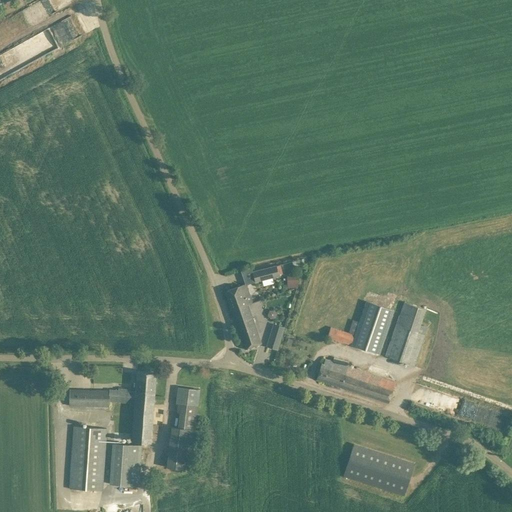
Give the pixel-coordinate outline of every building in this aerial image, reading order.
[(75,18),(17,44),(21,54),(27,51),(33,63),(51,54),(47,45),(57,41),(58,45),(82,34),(75,18)] [(253,272),(255,282),(279,276),(276,266),(253,272)] [(225,291),(235,320),(250,314),(247,306),(253,303),(245,283),(225,291)] [(420,325),(426,309),(427,303),(432,305),(433,302),(413,296),(411,304),(404,301),(386,356),(414,365),(424,334),(426,327),(420,325)] [(344,342),(353,345),(379,353),(393,310),(367,302),(360,322),(352,320),(348,333),(330,327),(327,337),(344,342)] [(250,314),(235,320),(245,349),(261,342),(250,314)] [(267,344),(278,347),(284,328),(273,325),(267,344)] [(286,345),(295,348),(298,341),(288,338),(286,345)] [(396,381),(348,366),(350,362),(334,357),(332,360),(326,358),(324,364),(322,363),(316,379),(389,403),(396,381)] [(118,388),(117,402),(135,403),(132,442),(151,443),(156,373),(137,372),(136,392),(129,391),(129,389),(118,388)] [(179,387),(177,404),(181,404),(198,406),(199,390),(179,387)] [(109,406),(109,391),(69,390),(69,405),(109,406)] [(198,406),(181,404),(178,427),(171,427),(167,467),(189,469),(190,460),(196,460),(199,430),(194,429),(198,406)] [(70,488),(103,491),(107,428),(74,426),(70,488)] [(109,484),(139,486),(142,445),(112,443),(109,484)] [(354,444),(344,476),(404,495),(414,464),(354,444)]
